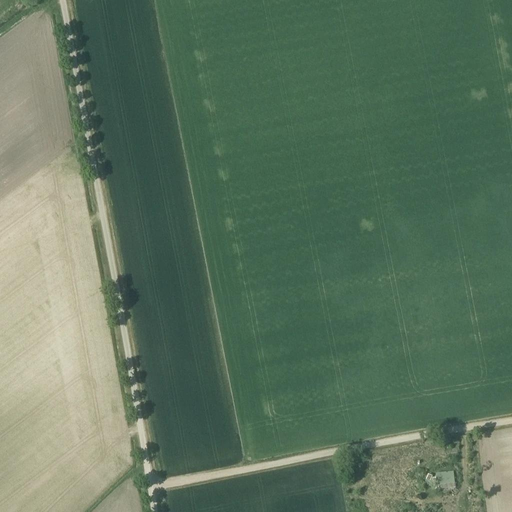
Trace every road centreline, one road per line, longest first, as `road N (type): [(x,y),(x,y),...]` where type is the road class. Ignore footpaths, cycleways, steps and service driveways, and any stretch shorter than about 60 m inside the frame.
road 1 (unclassified): [(154,511),(60,0)]
road 2 (track): [(150,488),(511,424)]
